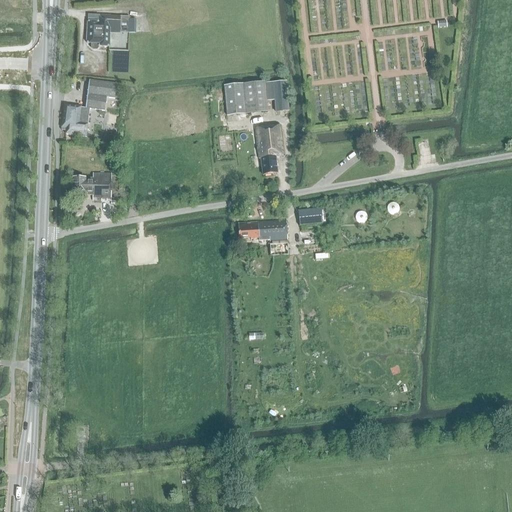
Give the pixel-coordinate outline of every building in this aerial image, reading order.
[(120,16),(118,16),(99,16),(98,23),(87,22),(86,44),(91,44),(91,49),(92,50),(96,50),(98,49),(98,47),(109,47),(109,32),(134,33),(134,31),(135,28),(135,20),(119,20),(120,16)] [(116,85),(89,81),(85,109),(81,108),(64,105),(61,128),(66,129),(65,134),(84,136),(86,125),(87,109),(104,111),(106,98),(114,99),(116,85)] [(288,112),(285,82),(265,84),(265,82),(224,87),(226,117),(267,112),(266,102),(275,101),(276,113),(288,112)] [(284,156),(280,126),(254,129),(258,159),(260,159),(262,176),(277,174),(275,157),(284,156)] [(111,175),(92,174),(92,180),(85,180),(85,179),(72,178),(72,196),(84,197),(84,196),(92,196),(92,201),(111,202),(114,202),(114,200),(120,200),(120,177),(115,176),(114,175),(111,175)] [(405,199),(389,212),(392,216),(408,203),(405,199)] [(321,224),(320,210),(298,212),(299,226),(321,224)] [(287,240),(286,221),(257,223),(238,224),(239,239),(250,239),(258,239),(258,242),(287,240)] [(288,256),(287,244),(269,245),(270,257),(288,256)]
